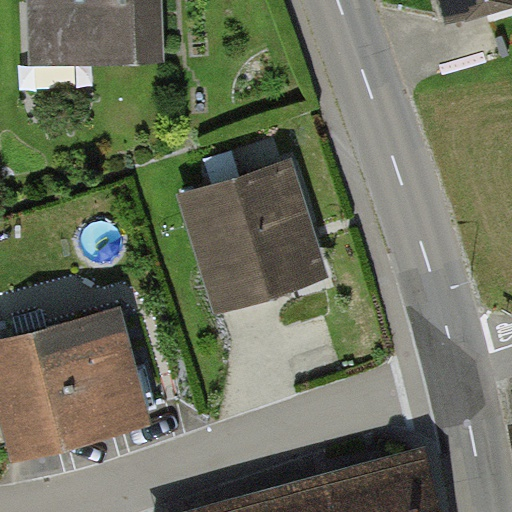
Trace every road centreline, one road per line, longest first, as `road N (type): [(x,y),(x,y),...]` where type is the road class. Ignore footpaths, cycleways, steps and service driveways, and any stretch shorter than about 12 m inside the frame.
road 1 (residential): [(464,380),(105,499),(34,511)]
road 2 (tertiary): [(345,0),(433,258),(464,380)]
road 3 (tertiary): [(464,380),(490,511)]
